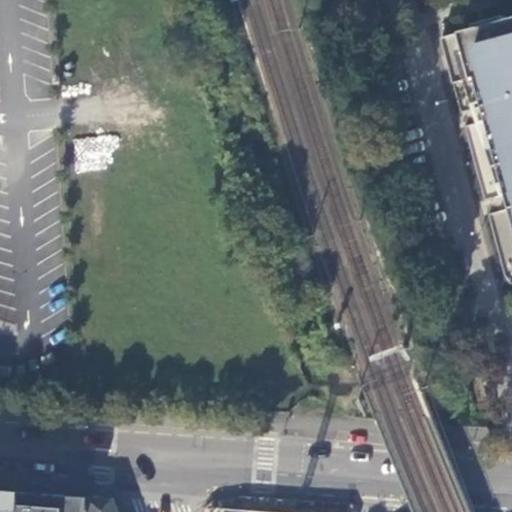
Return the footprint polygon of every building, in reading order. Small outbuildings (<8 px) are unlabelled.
[(511,18),(443,37),(448,55),(457,52),(459,61),(510,47),(511,52),(511,66),(479,76),(487,106),(501,102),(505,116),(491,119),(511,194),(511,18)] [(457,52),(448,55),(455,83),(479,76),(511,66),(511,52),(510,47),(459,61),(457,52)] [(487,106),(491,119),(505,116),(501,102),(487,106)] [(73,138),(74,167),(115,165),(114,136),(73,138)] [(46,495),(0,490),(0,511),(86,511),(87,508),(85,503),(85,498),(46,495)] [(92,498),(85,498),(85,503),(87,508),(88,511),(117,511),(113,500),(108,499),(109,498),(100,497),(92,497),(92,498)]
